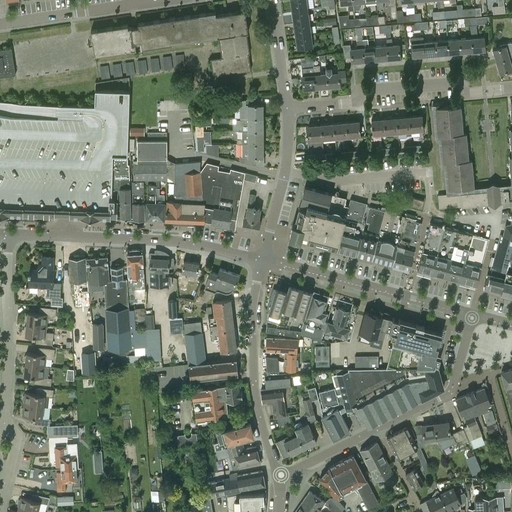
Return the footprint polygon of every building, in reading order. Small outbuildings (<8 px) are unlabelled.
[(290,0),(292,10),(306,8),(304,0),(290,0)] [(348,10),(353,10),(352,0),(340,0),(341,4),(347,4),(348,10)] [(364,0),(352,0),(353,10),(359,10),(359,3),(365,2),(364,0)] [(376,0),(376,1),(377,9),(383,9),(382,1),(388,0),(376,0)] [(458,17),(475,16),(474,8),(462,9),(462,4),(456,5),(458,17)] [(292,10),(293,23),(308,21),(306,8),(292,10)] [(397,22),(414,21),(414,14),(408,14),(408,15),(403,16),(402,11),(396,11),(397,22)] [(211,60),(213,76),(250,71),(244,34),(248,33),(244,12),(242,12),(215,16),(214,13),(168,19),(138,23),(138,27),(131,28),(131,27),(128,27),(128,25),(90,30),(94,55),(136,49),(135,44),(140,43),(141,48),(142,48),(172,43),(172,44),(219,37),(222,58),(211,60)] [(366,25),(378,24),(378,17),(378,14),(371,15),(369,17),(366,18),(366,25)] [(340,27),(354,26),(354,19),(349,19),(348,15),(338,16),(340,27)] [(469,18),(470,25),(471,38),(472,51),(485,50),(483,37),(477,37),(475,17),(469,18)] [(293,23),(295,36),(310,34),(308,21),(293,23)] [(384,26),(385,33),(386,45),(387,59),(399,58),(399,53),(405,53),(404,44),(391,45),(390,32),(391,32),(390,25),(384,26)] [(379,33),(385,33),(384,26),(373,27),(373,35),(379,35),(379,33)] [(315,33),(310,34),(295,36),(297,49),(312,47),(312,53),(314,53),(315,51),(322,51),(321,45),(317,46),(315,33)] [(424,56),(423,42),(422,37),(410,38),(412,57),(424,56)] [(459,39),(461,52),(472,51),(471,38),(459,39)] [(363,61),(362,47),(362,39),(355,40),(356,48),(350,49),(349,45),(344,45),(345,58),(351,57),(351,62),(363,61)] [(459,39),(447,40),(449,53),(461,52),(459,39)] [(447,40),(435,41),(437,54),(449,53),(447,40)] [(435,41),(423,42),(424,56),(437,54),(435,41)] [(492,49),(496,61),(511,56),(511,43),(510,43),(498,46),(498,48),(492,49)] [(374,46),(375,60),(387,59),(386,45),(374,46)] [(374,46),(362,47),(363,61),(375,60),(374,46)] [(0,77),(16,75),(11,48),(0,49),(0,77)] [(170,69),(169,56),(161,56),(161,55),(147,56),(148,72),(151,72),(150,57),(160,57),(161,70),(170,69)] [(511,56),(496,61),(499,73),(511,69),(510,63),(511,62),(511,56)] [(315,88),(313,66),(312,57),(300,58),(303,89),(315,88)] [(152,71),(160,71),(159,58),(151,58),(152,71)] [(127,78),(101,79),(101,89),(130,89),(130,74),(147,74),(147,60),(127,60),(127,78)] [(319,65),(313,66),(315,88),(327,87),(325,67),(322,67),(323,74),(320,74),(319,65)] [(325,67),(327,87),(340,86),(339,81),(347,81),(345,69),(337,70),(338,72),(329,73),(328,66),(325,67)] [(0,216),(8,216),(8,215),(55,217),(55,215),(69,215),(69,217),(81,217),(81,219),(98,219),(98,218),(111,218),(111,217),(117,217),(117,202),(114,202),(114,199),(112,198),(112,193),(113,156),(127,156),(129,91),(95,90),(94,105),(9,103),(8,116),(0,115),(0,216)] [(239,108),(239,118),(247,118),(247,117),(262,118),(262,105),(254,105),(254,98),(230,102),(230,108),(239,108)] [(446,163),(448,176),(449,190),(473,188),(471,160),(468,160),(465,133),(462,133),(460,106),(448,107),(447,106),(443,107),(443,104),(435,105),(438,136),(441,136),(443,163),(446,163)] [(409,117),(410,131),(423,130),(422,116),(409,117)] [(247,118),(239,118),(239,125),(241,125),(241,131),(262,131),(262,118),(247,117),(247,118)] [(409,117),(396,118),(398,133),(406,132),(406,136),(411,135),(410,131),(409,117)] [(396,118),(384,119),(385,134),(398,133),(396,118)] [(372,135),(385,134),(384,119),(371,121),(372,135)] [(346,123),(347,137),(360,136),(359,122),(346,123)] [(346,123),(333,124),(335,139),(347,137),(346,123)] [(333,124),(321,125),(322,140),(335,139),(333,124)] [(309,141),(322,140),(321,125),(308,126),(309,141)] [(236,144),(241,144),(263,143),(262,131),(241,131),(241,139),(236,139),(236,144)] [(133,161),(133,181),(167,180),(167,177),(174,182),(174,194),(175,194),(175,201),(166,200),(166,201),(165,220),(174,221),(203,222),(204,206),(204,203),(203,203),(202,194),(202,193),(201,178),(200,171),(199,171),(200,161),(174,163),(167,159),(167,140),(147,140),(146,140),(137,140),(137,161),(133,161)] [(206,143),(206,153),(215,155),(215,144),(206,143)] [(263,157),(263,143),(241,144),(241,157),(238,157),(238,162),(255,166),(255,157),(263,157)] [(113,156),(112,193),(120,193),(120,217),(120,218),(131,219),(128,165),(127,165),(127,156),(113,156)] [(207,162),(200,171),(201,178),(202,193),(202,194),(203,203),(204,203),(204,206),(203,222),(204,222),(211,223),(213,208),(216,208),(222,170),(218,169),(219,165),(207,162)] [(213,208),(211,223),(213,224),(216,224),(220,224),(220,222),(229,222),(234,223),(235,224),(242,184),(241,184),(242,179),(243,172),(229,168),(229,171),(222,170),(216,208),(213,208)] [(245,172),(244,179),(255,182),(257,175),(245,172)] [(144,203),(143,181),(131,181),(132,218),(145,219),(144,203)] [(156,182),(156,186),(155,220),(163,220),(163,194),(159,194),(160,182),(156,182)] [(146,219),(155,220),(156,186),(149,185),(148,203),(146,203),(146,219)] [(337,195),(304,187),(294,225),(292,225),(288,238),(300,241),(300,239),(323,245),(337,249),(348,206),(344,205),(346,198),(337,195)] [(509,202),(507,187),(498,188),(499,203),(509,202)] [(438,209),(479,205),(489,204),(488,191),(438,195),(438,209)] [(422,207),(424,201),(412,197),(410,204),(422,207)] [(357,201),(350,199),(348,206),(337,249),(357,254),(363,231),(364,224),(361,223),(366,205),(357,202),(357,201)] [(258,232),(258,230),(260,221),(258,220),(260,210),(248,207),(246,218),(244,218),(242,229),(258,232)] [(367,232),(363,231),(357,254),(372,258),(385,211),(369,207),(365,222),(369,223),(367,232)] [(385,211),(372,258),(392,264),(405,216),(395,214),(396,212),(385,209),(385,211)] [(505,225),(503,235),(511,237),(511,215),(511,224),(505,225)] [(414,219),(405,216),(392,264),(410,268),(415,250),(422,223),(414,221),(414,219)] [(417,270),(432,274),(444,227),(430,223),(417,270)] [(458,230),(444,227),(432,274),(445,278),(458,230)] [(472,234),(458,230),(445,278),(459,282),(472,234)] [(472,234),(459,282),(476,286),(489,239),(472,234)] [(511,248),(511,237),(503,235),(501,244),(494,268),(489,266),(487,273),(483,288),(500,293),(511,248)] [(511,248),(500,293),(511,295),(511,248)] [(127,251),(126,251),(129,302),(135,302),(135,298),(134,288),(145,288),(142,250),(136,250),(132,250),(127,251)] [(149,253),(149,258),(150,258),(150,270),(151,286),(171,286),(171,277),(168,275),(168,265),(173,267),(174,267),(174,266),(174,265),(174,264),(174,262),(174,261),(173,260),(173,258),(170,260),(169,260),(169,258),(168,258),(166,257),(168,254),(167,254),(166,253),(165,253),(163,252),(162,251),(160,251),(159,251),(157,250),(156,250),(155,250),(155,254),(149,253)] [(107,256),(86,258),(87,269),(88,268),(89,283),(104,282),(109,282),(108,280),(108,267),(107,256)] [(62,282),(53,282),(53,271),(52,271),(53,258),(42,257),(42,266),(37,270),(29,270),(29,286),(37,286),(37,287),(46,288),(46,297),(61,298),(62,282)] [(84,259),(70,260),(71,278),(72,278),(73,284),(71,284),(72,298),(74,298),(75,310),(90,309),(89,292),(87,292),(84,259)] [(184,260),(181,272),(197,275),(199,263),(184,260)] [(109,282),(104,282),(104,290),(108,350),(131,348),(145,347),(146,360),(161,359),(159,328),(153,329),(146,329),(136,329),(130,330),(129,310),(127,278),(123,279),(122,266),(110,267),(111,280),(108,280),(109,282)] [(234,287),(235,287),(239,276),(220,269),(218,274),(210,271),(205,288),(215,292),(215,291),(215,290),(216,290),(217,290),(218,290),(224,292),(226,292),(227,292),(229,292),(230,291),(231,291),(232,290),(233,289),(233,288),(234,287)] [(289,285),(286,292),(275,288),(268,308),(268,311),(265,329),(299,334),(312,293),(289,285)] [(312,293),(299,334),(320,338),(325,326),(319,324),(320,321),(323,322),(326,313),(323,312),(327,301),(326,301),(328,297),(313,292),(312,293)] [(176,300),(168,301),(169,315),(176,315),(177,315),(176,300)] [(230,300),(219,301),(213,302),(214,317),(208,317),(211,342),(220,341),(221,352),(236,350),(230,300)] [(345,307),(344,309),(336,307),(331,323),(327,321),(324,331),(322,338),(331,341),(333,333),(344,337),(343,339),(348,341),(359,305),(352,303),(350,311),(348,311),(348,308),(345,307)] [(26,324),(46,326),(47,318),(52,319),(55,316),(56,308),(40,306),(39,314),(28,312),(27,315),(25,316),(25,320),(27,322),(26,324)] [(364,313),(357,340),(380,346),(388,315),(372,310),(370,309),(368,314),(364,313)] [(152,315),(145,315),(145,318),(145,320),(145,329),(146,329),(153,329),(152,315)] [(176,315),(169,315),(171,333),(183,332),(182,317),(176,317),(176,315)] [(394,338),(386,370),(407,369),(437,369),(441,355),(436,354),(441,333),(423,328),(423,327),(391,319),(388,332),(391,333),(390,337),(394,338)] [(188,364),(206,362),(202,332),(200,321),(183,323),(185,334),(184,334),(188,364)] [(46,332),(46,326),(26,324),(26,326),(24,327),(24,331),(25,333),(25,336),(36,337),(36,343),(52,345),(54,333),(46,332)] [(94,348),(103,348),(103,324),(93,324),(94,348)] [(297,370),(300,370),(300,368),(297,367),(298,353),(296,353),(297,338),(267,336),(266,349),(275,350),(274,352),(285,352),(284,369),(297,370)] [(329,366),(329,345),(315,345),(316,366),(329,366)] [(25,364),(45,367),(46,359),(52,359),(54,357),(55,349),(38,347),(38,354),(26,353),(26,355),(24,357),(23,361),(25,362),(25,364)] [(278,374),(278,365),(277,358),(265,357),(266,375),(264,375),(266,388),(282,387),(290,386),(289,373),(278,374)] [(377,357),(368,357),(369,371),(378,370),(377,357)] [(205,362),(188,364),(190,380),(236,375),(238,373),(236,359),(205,362)] [(44,378),(45,367),(25,364),(25,366),(23,368),(22,372),(24,373),(24,376),(35,377),(34,384),(51,385),(52,379),(44,378)] [(511,368),(502,371),(511,408),(511,368)] [(443,388),(437,369),(407,369),(386,370),(378,370),(369,371),(362,371),(355,371),(349,371),(356,406),(358,406),(368,426),(409,405),(424,397),(443,388)] [(334,372),(335,373),(344,411),(354,409),(353,408),(356,406),(349,371),(334,372)] [(340,412),(344,411),(335,373),(329,374),(333,388),(318,392),(323,408),(324,407),(326,414),(321,417),(333,440),(349,431),(340,412)] [(295,384),(304,382),(302,375),(294,376),(295,384)] [(471,392),(479,413),(482,412),(487,425),(495,423),(492,410),(491,410),(491,409),(488,410),(486,405),(490,404),(487,395),(489,394),(486,383),(483,384),(484,387),(471,392)] [(224,385),(200,389),(192,390),(196,421),(228,417),(226,401),(241,399),(241,397),(243,397),(242,391),(241,391),(240,389),(239,384),(224,385)] [(274,418),(277,417),(285,415),(282,387),(266,388),(261,389),(263,403),(272,402),(274,418)] [(307,389),(310,398),(310,401),(319,399),(315,387),(307,389)] [(24,405),(43,407),(49,408),(50,396),(53,396),(53,390),(37,388),(36,394),(25,393),(25,396),(22,397),(22,401),(24,403),(24,405)] [(464,427),(464,429),(466,433),(469,441),(482,435),(475,415),(479,413),(471,392),(469,392),(456,398),(463,414),(464,414),(468,425),(464,427)] [(310,401),(310,398),(302,399),(305,411),(312,409),(310,401)] [(42,419),(43,407),(24,405),(23,407),(21,408),(21,412),(23,414),(22,417),(33,418),(33,424),(50,426),(50,420),(42,419)] [(313,412),(312,409),(305,411),(309,423),(316,420),(313,412)] [(288,415),(285,415),(277,417),(279,425),(290,423),(288,415)] [(224,444),(225,448),(242,444),(241,439),(253,436),(249,423),(245,425),(244,421),(220,427),(221,432),(215,433),(219,446),(224,444)] [(456,442),(452,434),(450,434),(448,421),(435,423),(436,430),(437,437),(437,441),(441,449),(456,442)] [(295,429),(297,435),(304,449),(316,443),(307,423),(295,429)] [(418,437),(416,438),(420,447),(425,446),(424,439),(437,437),(435,423),(422,425),(423,433),(417,434),(418,437)] [(495,432),(493,425),(493,424),(486,427),(489,434),(495,432)] [(48,436),(77,435),(77,425),(48,426),(48,436)] [(415,449),(424,468),(428,466),(420,447),(416,438),(413,440),(406,427),(387,437),(398,458),(415,449)] [(463,429),(452,434),(456,442),(457,446),(469,441),(463,429)] [(173,435),(174,447),(197,445),(196,433),(192,434),(192,433),(191,433),(191,435),(191,436),(190,437),(189,438),(188,438),(187,437),(186,437),(185,436),(185,435),(185,433),(184,433),(184,434),(173,435)] [(283,458),(304,449),(297,435),(289,439),(288,437),(275,443),(283,458)] [(382,477),(384,481),(387,487),(397,482),(392,472),(376,442),(368,446),(384,476),(382,477)] [(61,467),(61,469),(76,469),(78,468),(77,456),(77,455),(76,443),(67,444),(67,449),(65,449),(65,447),(55,448),(56,467),(61,467)] [(244,449),(242,444),(225,448),(231,470),(260,462),(255,446),(244,449)] [(384,481),(382,477),(384,476),(368,446),(360,451),(375,481),(377,480),(379,485),(384,482),(384,481)] [(353,454),(340,461),(329,467),(329,468),(319,478),(336,499),(343,493),(341,491),(351,483),(368,503),(378,495),(353,454)] [(76,469),(61,469),(61,472),(57,473),(58,491),(66,491),(65,482),(77,482),(76,469)] [(406,474),(413,488),(424,483),(417,469),(406,474)] [(210,498),(240,492),(265,487),(262,471),(237,476),(237,478),(207,484),(210,498)] [(192,480),(183,481),(186,500),(195,499),(192,480)] [(439,494),(443,502),(459,494),(457,490),(455,491),(453,487),(439,494)] [(433,497),(419,504),(424,511),(443,502),(439,494),(437,489),(436,489),(437,490),(436,491),(432,495),(433,497)] [(324,511),(325,511),(342,511),(342,510),(330,497),(325,501),(309,491),(299,506),(307,511),(309,508),(315,511),(324,511)] [(266,492),(243,494),(239,494),(227,496),(228,511),(265,511),(266,506),(266,501),(266,499),(266,492)] [(443,502),(447,510),(461,504),(460,502),(465,499),(465,497),(463,492),(459,494),(443,502)] [(18,509),(30,511),(37,511),(40,502),(48,504),(49,498),(33,494),(32,500),(21,497),(20,500),(18,501),(17,505),(18,507),(18,509)] [(105,506),(115,506),(115,500),(110,501),(110,495),(106,496),(106,501),(104,501),(105,506)] [(489,496),(489,511),(497,511),(504,510),(503,495),(489,496)] [(489,511),(489,496),(474,497),(474,508),(468,509),(468,511),(489,511)] [(424,511),(423,511),(443,511),(447,510),(443,502),(424,511)]
